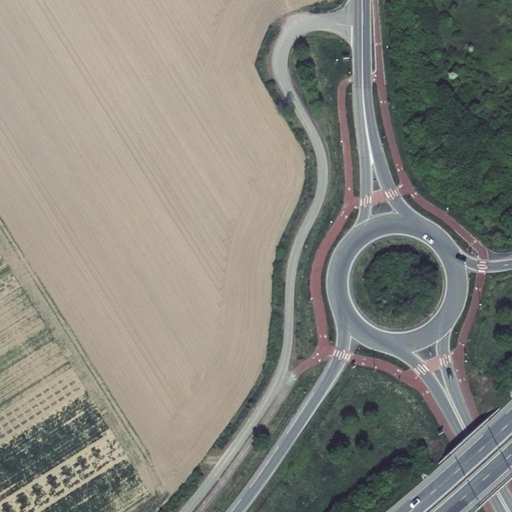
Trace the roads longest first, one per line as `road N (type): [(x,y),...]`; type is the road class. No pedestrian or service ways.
road 1 (trunk): [(340,303),(342,348),(333,372),(238,511)]
road 2 (secondary): [(511,507),(454,394),(443,347),(450,311)]
road 3 (secondary): [(382,341),(427,378),(501,511)]
road 4 (secondary): [(362,96),(366,205),(347,251)]
road 5 (secondary): [(424,230),(388,190),(362,96)]
road 6 (trunk): [(511,420),(409,511)]
